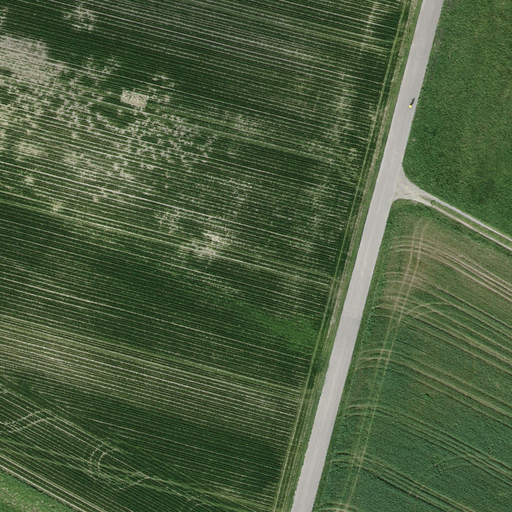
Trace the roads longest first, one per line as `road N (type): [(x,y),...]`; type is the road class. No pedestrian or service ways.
road 1 (unclassified): [(434,0),(301,511)]
road 2 (track): [(387,177),(511,245)]
